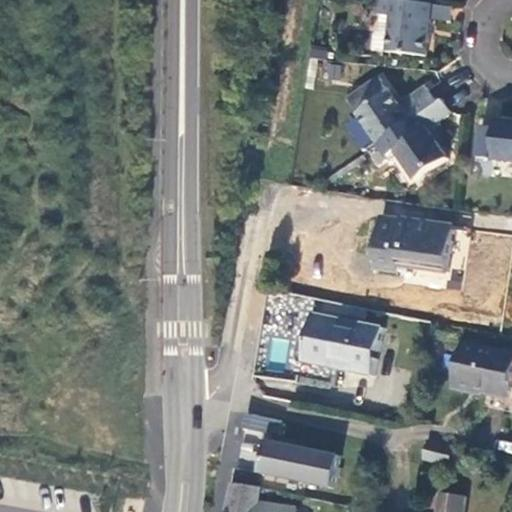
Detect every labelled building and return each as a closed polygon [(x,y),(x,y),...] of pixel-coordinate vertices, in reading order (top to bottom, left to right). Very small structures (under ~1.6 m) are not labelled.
[(436,6),(398,2),(393,53),(429,57),(436,6)] [(382,49),(386,14),(378,13),(374,48),(382,49)] [(350,102),(380,145),(392,138),(440,105),(428,89),(402,107),(383,78),(350,102)] [(440,105),(392,138),(401,149),(398,152),(420,183),(450,161),(429,131),(456,113),(446,101),(440,105)] [(511,122),(501,121),(500,128),(486,127),(482,157),(511,160),(511,122)] [(475,214),(395,202),(393,219),(384,218),(377,270),(398,274),(399,266),(452,273),(458,233),(472,234),(475,214)] [(388,329),(317,315),(305,365),(379,379),(388,329)] [(511,399),(511,355),(468,347),(458,388),(511,399)] [(249,415),(247,430),(282,437),(285,422),(250,415),(249,415)] [(329,486),(335,451),(261,438),(255,474),(329,486)] [(457,451),(431,445),(427,461),(454,468),(457,451)] [(457,451),(454,468),(464,470),(468,453),(457,451)] [(230,502),(228,511),(300,511),(301,510),(261,503),(263,490),(235,485),(230,502)] [(449,511),(453,496),(443,496),(440,511),(449,511)] [(467,511),(469,499),(453,496),(449,511),(467,511)]
